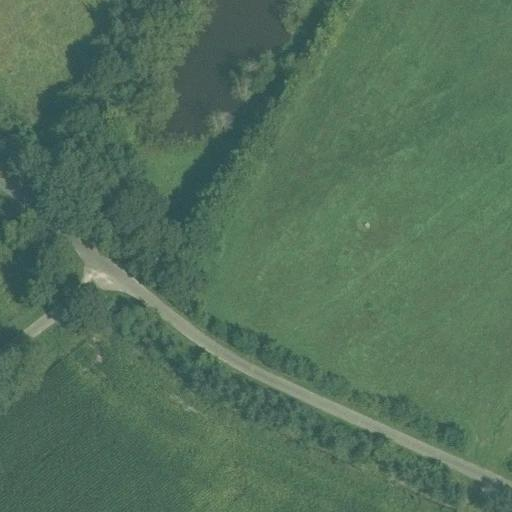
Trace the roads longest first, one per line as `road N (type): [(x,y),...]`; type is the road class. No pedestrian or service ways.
road 1 (unclassified): [(511,489),(212,354),(113,268)]
road 2 (unclassified): [(113,268),(0,177)]
road 3 (unclassified): [(113,268),(0,357)]
